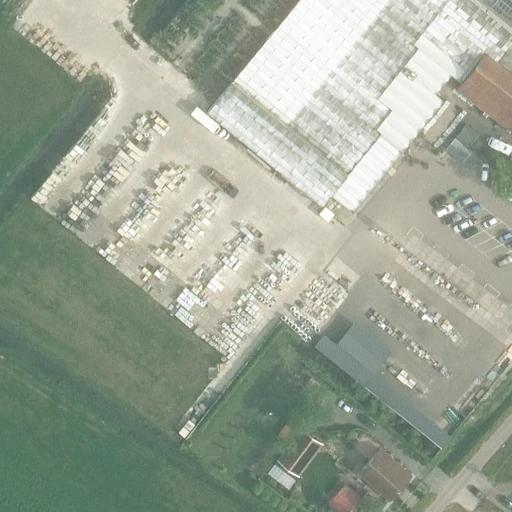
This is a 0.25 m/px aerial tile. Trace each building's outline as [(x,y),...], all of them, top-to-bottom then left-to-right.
[(511,0),(298,0),(232,80),(206,112),(321,206),(330,195),(352,213),(417,133),(401,120),(442,69),(460,82),(483,52),(495,62),(511,39),(511,0)] [(460,82),(455,89),(491,117),(503,101),(511,107),(511,105),(511,74),(495,62),(483,52),(460,82)] [(503,101),(491,117),(511,132),(511,105),(511,107),(503,101)] [(465,125),(455,137),(465,145),(475,133),(465,125)] [(289,418),(276,435),(288,444),(276,460),(298,476),(322,444),(300,427),(289,418)] [(355,473),(386,500),(405,477),(374,450),(355,473)] [(347,485),(330,503),(340,511),(348,511),(361,497),(347,485)]
